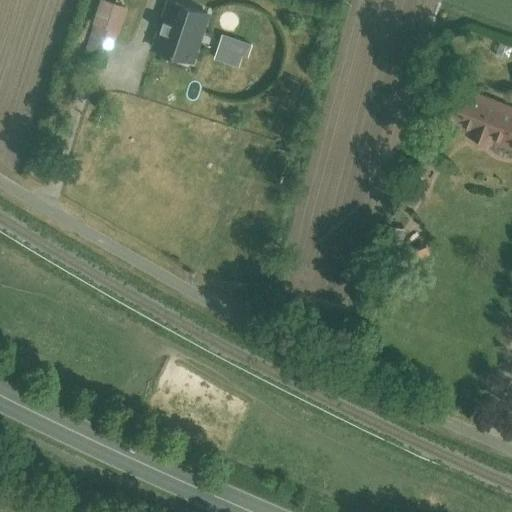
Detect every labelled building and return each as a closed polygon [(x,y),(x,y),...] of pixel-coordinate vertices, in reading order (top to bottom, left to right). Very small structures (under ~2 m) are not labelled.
[(98,2),(80,60),(111,69),(129,11),(98,2)] [(171,5),(155,51),(186,62),(202,15),(171,5)] [(511,109),(455,88),(440,125),(511,152),(511,109)] [(136,100),(113,151),(162,172),(172,149),(154,141),(167,113),(136,100)] [(396,255),(403,236),(386,230),(380,250),(396,255)]
